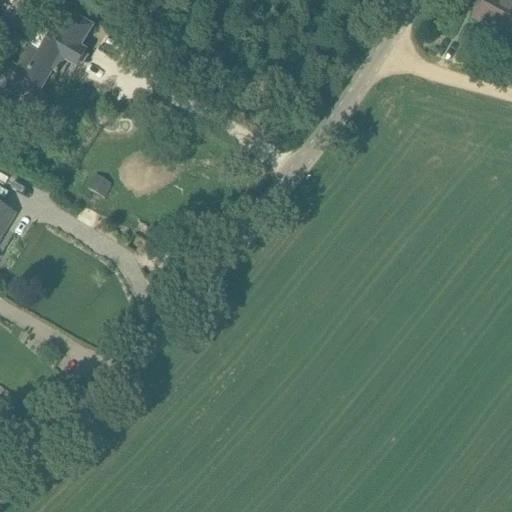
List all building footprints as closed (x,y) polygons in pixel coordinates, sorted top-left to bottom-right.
[(511,3),(505,0),(481,0),(471,19),(511,39),(511,3)] [(91,28),(74,17),(71,15),(60,33),(52,29),(38,52),(29,47),(17,67),(10,63),(0,79),(6,83),(3,88),(17,97),(22,88),(36,97),(51,72),(57,76),(60,72),(58,71),(65,60),(77,67),(86,53),(78,49),(91,28)] [(140,16),(131,40),(159,51),(168,27),(140,16)] [(95,177),(88,190),(104,199),(111,186),(95,177)] [(14,216),(15,215),(0,205),(0,239),(2,235),(1,235),(13,215),(14,216)]
